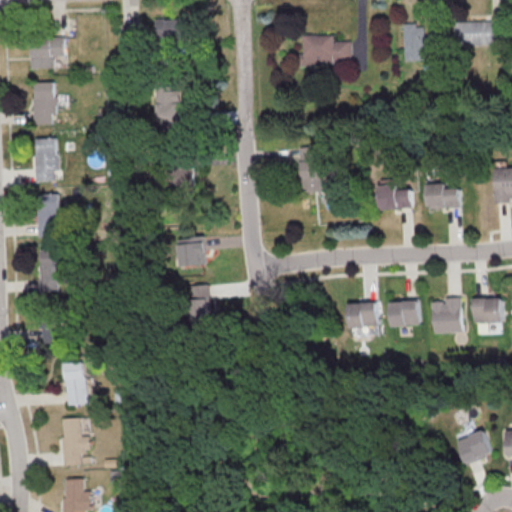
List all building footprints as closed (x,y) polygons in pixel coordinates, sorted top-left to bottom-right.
[(156,17),(156,36),(190,37),(191,18),(156,17)] [(471,46),(501,42),(498,17),(455,23),(458,41),(470,40),(471,46)] [(404,60),(425,59),(425,43),(441,43),(440,26),(417,27),(417,22),(403,22),(404,60)] [(121,26),(122,50),(140,49),(139,25),(121,26)] [(333,40),(333,34),(303,34),(303,53),(298,53),(298,65),(333,66),(333,61),(351,61),(351,40),(333,40)] [(54,67),(54,55),(64,55),(64,36),(30,37),(31,67),(54,67)] [(56,81),(34,82),(35,123),(52,123),(52,113),(57,113),(56,81)] [(179,86),(156,87),(156,124),(180,124),(179,86)] [(36,180),(59,179),(58,137),(35,137),(36,180)] [(321,190),(319,145),(300,146),(302,191),(321,190)] [(174,185),(194,186),(195,167),(174,166),(174,185)] [(511,198),(511,166),(495,167),(497,202),(511,202),(511,199),(511,198)] [(427,183),(428,207),(461,206),(460,187),(446,187),(446,182),(427,183)] [(412,208),(412,186),(380,185),(380,207),(412,208)] [(39,236),(60,235),(59,193),(38,193),(39,236)] [(174,265),(207,264),(205,236),(179,237),(180,254),(174,254),(174,265)] [(40,249),(41,292),(59,291),(59,280),(64,279),(62,248),(40,249)] [(191,322),(210,321),(209,284),(190,284),(191,322)] [(473,296),(474,322),(503,321),(502,295),(473,296)] [(461,296),(445,296),(446,300),(432,301),(432,332),(462,331),(461,296)] [(391,325),(419,324),(419,299),(390,300),(391,325)] [(379,325),(378,300),(348,301),(349,326),(379,325)] [(45,342),(57,342),(57,326),(45,326),(45,342)] [(66,404),(86,403),(85,361),(65,361),(66,404)] [(59,417),(62,464),(78,463),(77,450),(87,450),(87,434),(79,435),(78,416),(59,417)] [(493,455),(487,430),(459,437),(465,461),(493,455)] [(62,511),(79,511),(89,511),(89,490),(81,490),(81,477),(62,478),(62,511)]
